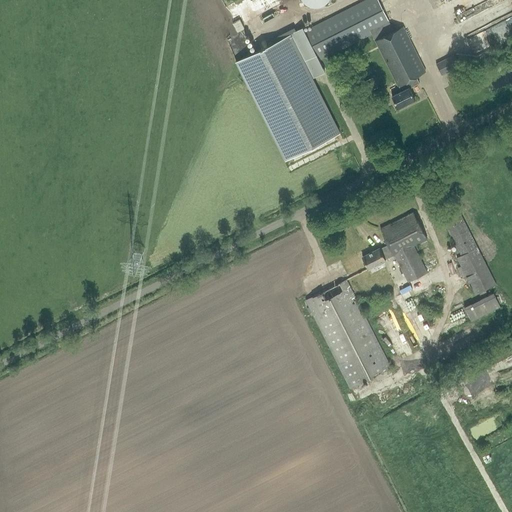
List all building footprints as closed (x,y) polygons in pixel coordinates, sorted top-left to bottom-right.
[(303,28),(290,35),(237,62),(286,160),(340,133),(312,78),(325,72),(319,59),(370,33),(397,86),(398,85),(401,92),(392,96),(397,107),(414,99),(408,88),(418,83),(415,76),(425,71),(402,27),(394,31),(378,0),(365,0),(304,31),(303,28)] [(491,0),(458,15),(462,24),(486,14),(495,10),(493,5),(496,4),(493,0),(491,0)] [(234,22),(238,30),(245,27),(240,19),(234,22)] [(455,55),(437,64),(442,75),(460,66),(455,55)] [(372,78),(362,83),(366,93),(377,87),(372,78)] [(476,295),(496,284),(459,210),(443,219),(461,256),(457,258),(461,267),(457,268),(462,278),(466,276),(476,295)] [(396,258),(397,257),(409,283),(428,273),(414,247),(429,239),(415,212),(382,229),(390,246),(382,250),(381,249),(363,258),(370,271),(388,262),(387,261),(395,257),(396,258)] [(351,387),(390,367),(347,281),(307,301),(351,387)] [(495,291),(465,306),(472,320),(502,306),(495,291)] [(412,294),(397,302),(403,312),(417,304),(412,294)]
